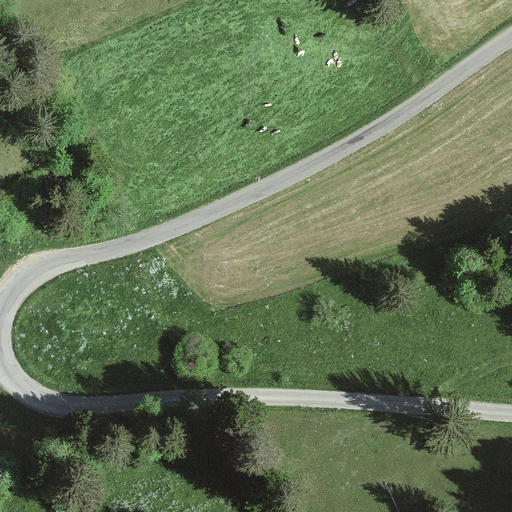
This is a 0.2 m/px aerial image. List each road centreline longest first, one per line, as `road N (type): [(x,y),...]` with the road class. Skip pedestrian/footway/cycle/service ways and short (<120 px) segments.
road 1 (unclassified): [(511,36),(319,161),(151,238),(42,269),(17,286),(0,315)]
road 2 (unclassified): [(0,353),(24,388),(59,404),(256,395),(511,413)]
